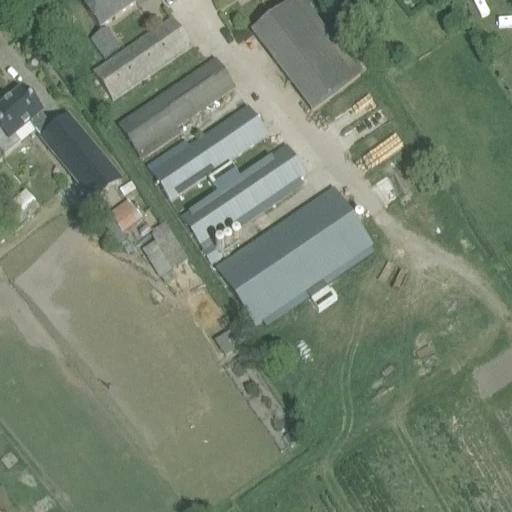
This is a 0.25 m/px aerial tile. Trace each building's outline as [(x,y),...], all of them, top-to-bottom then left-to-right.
[(83,0),(80,2),(100,30),(142,0),(83,0)] [(313,114),(362,76),(304,0),(297,0),(252,35),(313,114)] [(113,102),(192,47),(173,19),(93,74),(113,102)] [(104,61),(120,50),(105,29),(90,39),(104,61)] [(142,160),(180,135),(176,129),(234,90),(215,61),(119,126),(142,160)] [(418,75),(399,86),(407,101),(426,90),(418,75)] [(54,130),(22,91),(0,109),(0,150),(5,156),(20,144),(15,137),(30,124),(42,140),(94,202),(120,180),(69,118),(54,130)] [(171,202),(267,137),(248,109),(189,149),(186,143),(148,169),(171,202)] [(287,148),(182,219),(204,251),(201,253),(211,267),(221,260),(212,248),(305,185),(302,180),(306,177),(287,148)] [(215,192),(238,177),(231,167),(209,182),(215,192)] [(334,191),(217,270),(255,327),(262,322),(266,329),(310,299),(319,313),(337,300),(331,292),(330,293),(326,288),(375,255),(371,248),(372,247),(334,191)] [(0,242),(40,208),(26,192),(0,213),(0,242)] [(110,218),(96,227),(108,243),(122,233),(122,234),(141,221),(128,202),(108,216),(110,218)] [(178,280),(173,272),(188,263),(168,228),(152,237),(155,244),(143,251),(159,279),(161,278),(166,286),(178,280)] [(230,332),(214,342),(225,359),(240,349),(230,332)] [(289,447),(303,439),(297,429),(283,438),(289,447)]
